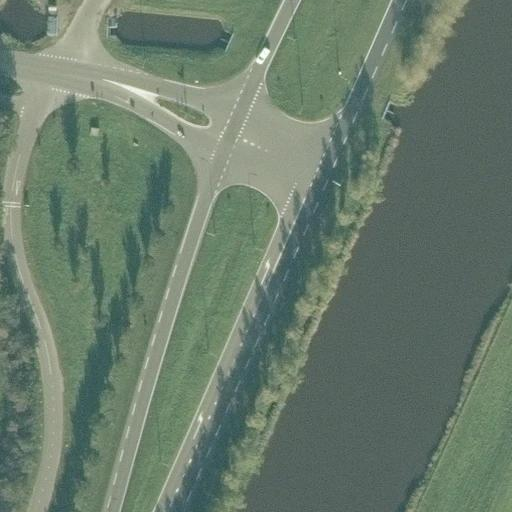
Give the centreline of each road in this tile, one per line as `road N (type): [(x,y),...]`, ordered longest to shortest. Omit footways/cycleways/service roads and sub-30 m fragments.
road 1 (unclassified): [(37,511),(53,433),(51,382),(15,263),(11,204),(25,133),(61,73)]
road 2 (primary): [(225,149),(112,511)]
road 3 (primary): [(174,511),(321,177)]
road 4 (primary): [(321,177),(400,0)]
road 5 (primary): [(293,0),(240,112)]
